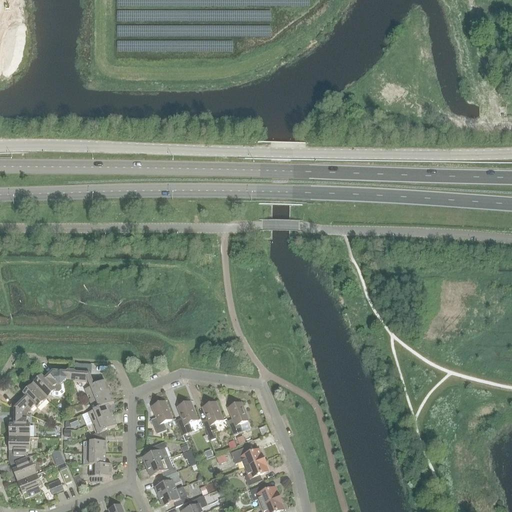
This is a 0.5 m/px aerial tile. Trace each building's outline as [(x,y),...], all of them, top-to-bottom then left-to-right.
[(49,376),(45,372),(32,386),(46,401),(51,396),(53,398),(60,398),(65,393),(65,386),(64,384),(67,381),(70,382),(71,374),(52,373),(49,376)] [(94,386),(91,380),(89,375),(71,374),(70,382),(88,383),(90,388),(84,390),(89,401),(109,393),(105,382),(94,386)] [(9,408),(14,409),(27,415),(35,407),(37,410),(46,401),(32,386),(9,408)] [(88,414),(114,403),(109,393),(89,401),(93,411),(88,414)] [(92,425),(112,416),(108,406),(114,404),(114,403),(88,414),(92,425)] [(164,403),(152,407),(157,419),(151,421),(157,435),(167,432),(164,424),(172,421),(164,403)] [(189,403),(178,408),(182,419),(176,422),(182,436),(192,432),(189,425),(197,422),(189,403)] [(215,403),(203,408),(207,420),(202,422),(210,442),(216,440),(213,434),(217,432),(214,425),(222,422),(215,403)] [(240,426),(248,423),(240,404),(228,409),(233,420),(227,423),(233,437),(243,433),(240,426)] [(14,409),(14,415),(14,420),(9,420),(9,438),(30,439),(30,426),(26,426),(27,415),(14,409)] [(92,425),(96,435),(106,431),(106,432),(117,427),(112,416),(92,425)] [(76,419),(69,422),(71,428),(79,425),(76,419)] [(266,427),(259,430),(262,436),(269,433),(266,427)] [(96,435),(92,437),(91,443),(84,443),(83,455),(105,455),(106,432),(106,431),(96,435)] [(9,438),(9,454),(9,462),(26,459),(26,452),(30,452),(30,439),(9,438)] [(153,448),(155,452),(155,453),(142,459),(146,468),(171,458),(164,443),(153,448)] [(186,445),(180,447),(183,454),(189,451),(186,445)] [(242,463),(245,469),(264,462),(262,456),(261,456),(259,451),(248,455),(246,449),(231,455),(235,466),(242,463)] [(187,460),(193,458),(191,451),(182,455),(185,461),(187,460)] [(65,465),(60,452),(52,456),(57,468),(65,465)] [(105,466),(105,462),(105,455),(83,455),(83,466),(111,467),(111,466),(105,466)] [(225,455),(216,459),(219,467),(228,463),(225,455)] [(171,458),(146,468),(150,478),(164,473),(166,478),(177,473),(175,468),(173,464),(171,458)] [(9,462),(10,465),(17,484),(37,476),(32,464),(29,465),(26,459),(9,462)] [(257,477),(268,473),(266,467),(264,462),(245,469),(248,476),(244,478),(248,488),(260,483),(257,477)] [(111,467),(83,466),(89,466),(89,478),(91,478),(91,484),(103,484),(103,478),(111,478),(111,467)] [(65,485),(66,484),(72,482),(67,469),(60,472),(65,485)] [(177,473),(166,478),(168,483),(154,488),(158,498),(176,491),(174,486),(181,483),(177,473)] [(24,501),(41,494),(38,489),(42,488),(37,476),(17,484),(24,501)] [(59,481),(49,486),(52,495),(63,490),(59,481)] [(81,482),(77,488),(82,491),(86,485),(81,482)] [(214,484),(206,487),(209,495),(218,491),(214,484)] [(258,501),(261,507),(280,499),(277,494),(275,489),(264,493),(261,487),(250,492),(254,502),(258,501)] [(176,491),(158,498),(162,508),(175,503),(176,508),(189,502),(187,498),(185,494),(183,488),(176,491)] [(195,507),(182,511),(201,511),(201,510),(207,507),(205,502),(203,497),(193,502),(195,507)] [(280,499),(261,507),(262,511),(280,511),(284,511),(281,505),(282,505),(280,499)]
